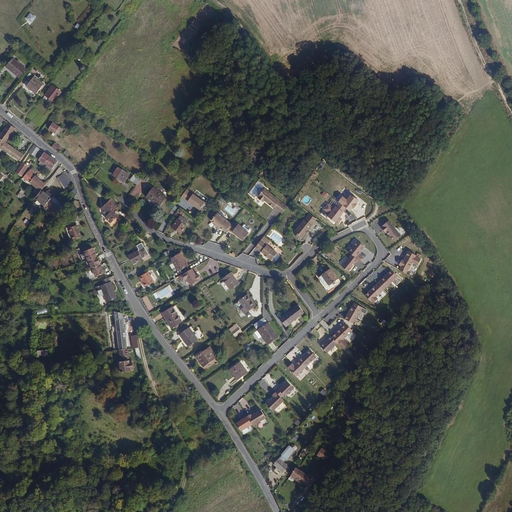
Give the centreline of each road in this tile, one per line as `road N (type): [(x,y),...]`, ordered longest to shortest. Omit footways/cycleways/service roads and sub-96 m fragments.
road 1 (residential): [(0,108),(73,172),(129,293),(219,412)]
road 2 (track): [(140,309),(147,370),(185,445),(185,477),(170,511)]
road 3 (residential): [(320,317),(379,259),(378,242),(363,224),(314,250),(290,274)]
road 4 (residential): [(290,274),(160,237),(122,200)]
road 5 (residential): [(320,317),(219,412)]
